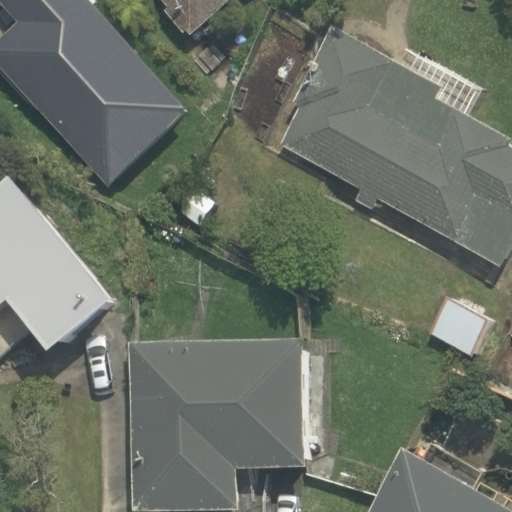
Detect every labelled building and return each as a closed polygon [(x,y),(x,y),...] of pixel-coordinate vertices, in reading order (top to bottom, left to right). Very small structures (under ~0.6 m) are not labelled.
[(253,0),(166,0),(195,41),(253,0)] [(412,41),(400,61),(364,40),(298,152),(511,278),(511,142),(485,127),(504,96),(412,41)] [(0,384),(32,360),(20,344),(51,320),(88,368),(151,320),(44,180),(0,214),(0,384)] [(508,326),(461,303),(441,345),(488,368),(508,326)] [(340,485),(344,366),(155,359),(149,511),(260,511),(261,482),(340,485)] [(511,511),(436,462),(402,511),(511,511)]
